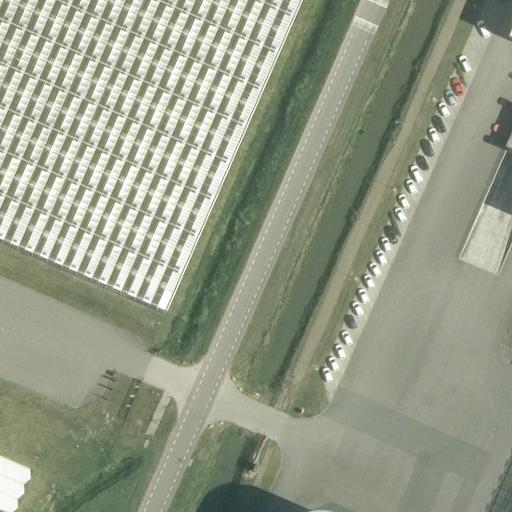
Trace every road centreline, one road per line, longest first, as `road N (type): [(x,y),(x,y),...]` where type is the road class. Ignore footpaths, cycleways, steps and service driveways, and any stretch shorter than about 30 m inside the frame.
road 1 (unclassified): [(377,0),(153,511)]
road 2 (unknown): [(203,397),(0,312)]
